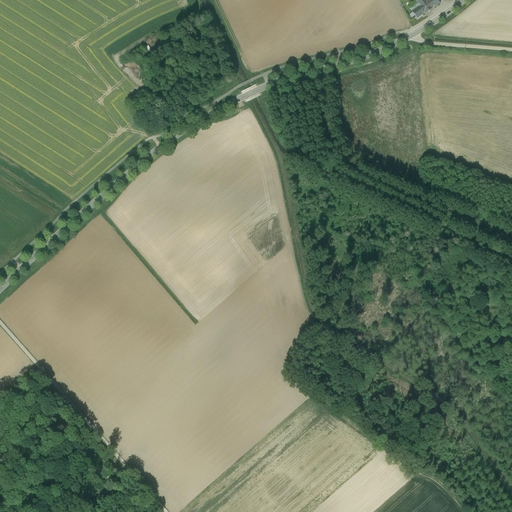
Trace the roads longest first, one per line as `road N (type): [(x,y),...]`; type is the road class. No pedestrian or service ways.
road 1 (tertiary): [(0,292),(159,146),(258,89),(409,37)]
road 2 (track): [(159,146),(124,61),(163,25),(193,23),(222,80),(219,109)]
road 3 (unclassified): [(165,511),(0,322)]
